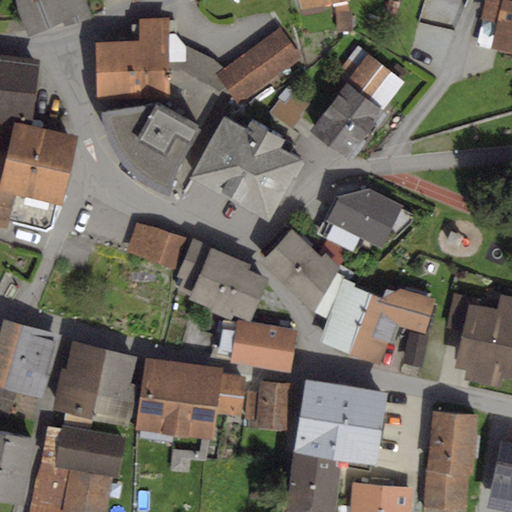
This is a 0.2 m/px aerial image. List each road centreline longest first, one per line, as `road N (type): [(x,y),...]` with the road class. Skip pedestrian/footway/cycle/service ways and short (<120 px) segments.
road 1 (residential): [(61,43),(84,137),(100,168),(136,199),(253,259),(293,302),(328,361)]
road 2 (unclassified): [(328,361),(305,374),(229,364),(152,350),(0,303)]
road 3 (unclassified): [(511,402),(328,361)]
